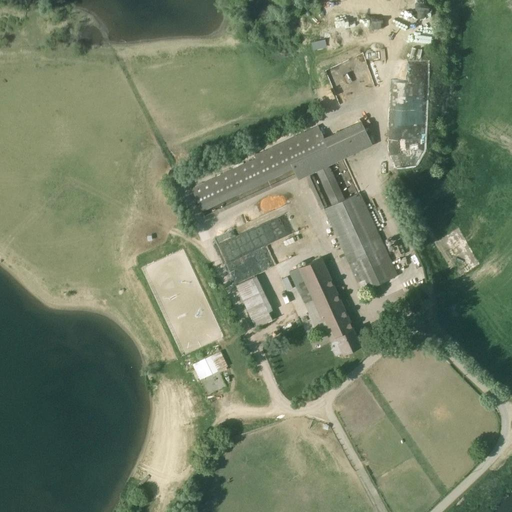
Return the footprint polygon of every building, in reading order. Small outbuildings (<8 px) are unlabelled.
[(345,8),(343,0),(330,0),(325,1),(327,11),(345,8)] [(400,26),(432,25),(432,14),(400,15),(400,26)] [(344,41),(354,39),(351,26),(341,29),(344,41)] [(325,58),(330,75),(335,73),(331,56),(325,58)] [(322,59),(314,59),(315,77),(323,77),(322,59)] [(425,111),(426,69),(409,69),(408,81),(400,81),(400,88),(410,88),(410,94),(402,94),(402,100),(390,100),(390,119),(402,119),(403,110),(425,111)] [(323,210),(357,282),(363,279),(367,288),(397,274),(359,192),(344,199),(328,164),(371,144),(359,120),(323,137),(317,125),(252,155),(253,158),(191,187),(190,187),(201,211),(292,169),(294,172),(204,215),(203,215),(204,217),(205,218),(296,176),(297,179),(304,175),(321,210),(323,210)] [(289,204),(214,234),(225,260),(255,248),(254,245),(267,240),(264,231),(294,219),(289,204)] [(227,260),(234,281),(261,273),(254,251),(227,260)] [(320,257),(320,256),(289,272),(316,331),(323,328),(328,338),(352,327),(344,309),(344,308),(349,306),(346,298),(340,300),(320,257)] [(255,275),(236,284),(255,327),(277,318),(255,275)] [(342,354),(360,345),(352,327),(328,338),(330,342),(335,340),(342,354)] [(191,364),(199,379),(217,370),(210,355),(191,364)] [(289,393),(291,398),(300,392),(298,388),(289,393)]
